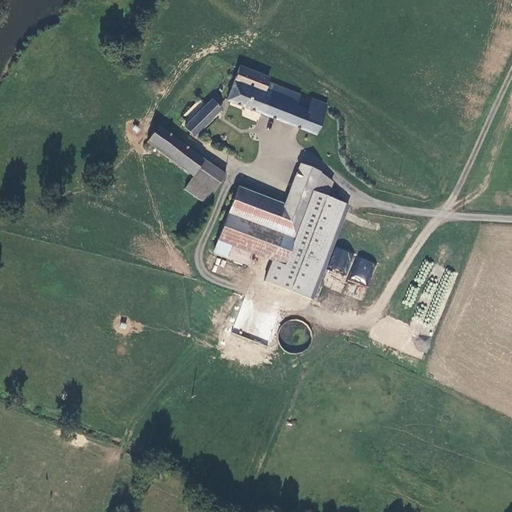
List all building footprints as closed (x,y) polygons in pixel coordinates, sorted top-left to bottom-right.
[(227,100),(326,137),(333,116),(324,113),(327,105),(310,99),(307,108),(297,103),(301,94),(267,82),(269,77),(239,67),(227,100)] [(194,137),(221,108),(212,99),(184,128),(194,137)] [(198,100),(184,115),(189,120),(203,104),(198,100)] [(205,161),(157,128),(144,146),(144,153),(147,156),(155,152),(193,179),(205,161)] [(226,175),(205,161),(193,179),(201,184),(214,193),(226,175)] [(275,231),(295,237),(312,194),(321,174),(301,166),(285,206),(275,231)] [(328,198),(333,184),(321,174),(312,194),(327,200),(328,198)] [(201,185),(201,184),(193,179),(184,191),(205,206),(209,200),(197,191),(201,185)] [(213,194),(201,185),(197,191),(209,200),(213,194)] [(229,214),(275,231),(285,206),(238,188),(229,214)] [(338,202),(328,198),(327,200),(312,194),(295,237),(285,262),(274,259),(269,273),(265,283),(303,296),(338,202)] [(227,219),(219,240),(253,252),(274,259),(282,237),(227,219)] [(248,266),(253,252),(219,240),(214,253),(248,266)] [(346,274),(354,253),(335,247),(328,267),(346,274)] [(366,287),(376,264),(358,256),(348,279),(366,287)]
